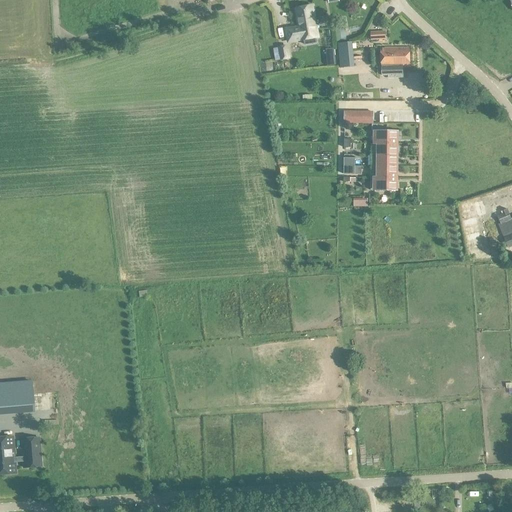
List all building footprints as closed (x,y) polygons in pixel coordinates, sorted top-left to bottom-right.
[(312,7),(296,9),(299,26),(307,25),(308,31),(316,30),(312,7)] [(299,26),(300,28),(287,30),(289,42),(302,40),(302,41),(318,38),(316,30),(308,31),(307,25),(299,26)] [(347,40),(345,28),(335,29),(337,42),(347,40)] [(386,31),(371,32),(372,40),(387,39),(386,31)] [(354,67),(352,42),(338,44),(340,68),(354,67)] [(291,57),(289,44),(279,46),(280,58),(291,57)] [(409,48),(382,49),(382,68),(410,68),(409,48)] [(379,77),(387,74),(385,69),(377,71),(379,77)] [(412,87),(390,88),(391,109),(413,108),(412,87)] [(373,144),(395,144),(395,139),(396,139),(397,131),(376,131),(376,143),(373,143),(373,144)] [(395,144),(373,144),(373,155),(396,155),(396,149),(395,149),(395,144)] [(396,156),(396,155),(373,155),(373,166),(396,167),(396,166),(395,166),(395,156),(396,156)] [(355,158),(344,158),(344,166),(355,166),(355,158)] [(355,166),(344,166),(344,174),(355,174),(355,166)] [(396,173),(396,167),(373,166),(372,178),(371,177),(371,178),(395,178),(395,173),(396,173)] [(395,178),(371,178),(371,190),(396,191),(396,183),(395,183),(395,178)] [(501,212),(502,215),(497,216),(498,218),(496,219),(499,224),(508,248),(511,246),(511,218),(511,219),(508,209),(501,212)] [(32,382),(2,384),(0,384),(0,414),(34,411),(32,382)] [(15,462),(23,461),(23,468),(41,466),(39,436),(21,438),(23,458),(15,459),(13,437),(0,437),(0,474),(16,473),(15,462)] [(498,498),(498,489),(489,489),(489,499),(498,498)]
